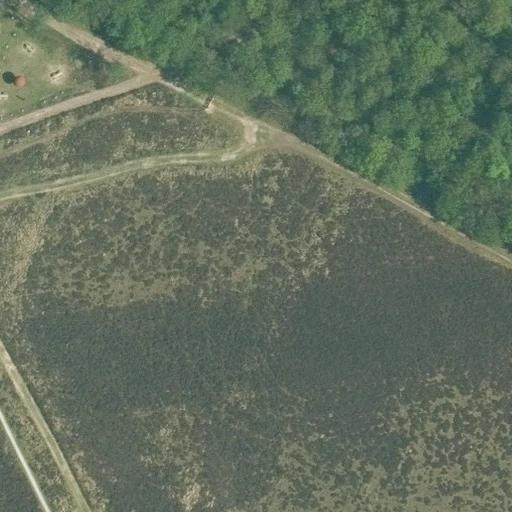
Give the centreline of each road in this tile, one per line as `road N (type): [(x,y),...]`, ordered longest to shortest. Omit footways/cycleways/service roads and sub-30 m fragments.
road 1 (track): [(0,132),(185,63),(297,0)]
road 2 (track): [(256,121),(511,261)]
road 3 (track): [(256,121),(248,142),(229,155),(145,163),(0,196)]
road 4 (track): [(16,0),(256,121)]
road 5 (track): [(0,348),(85,511)]
